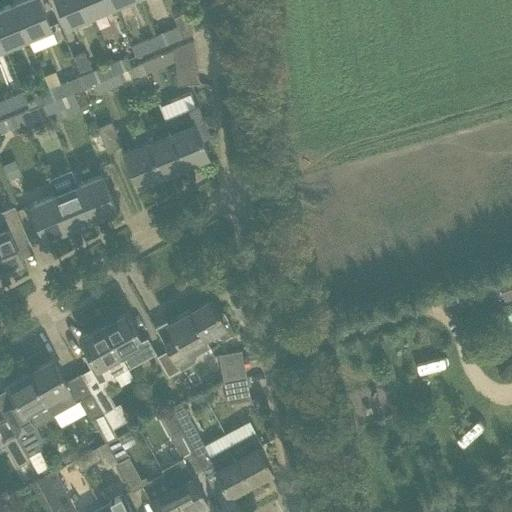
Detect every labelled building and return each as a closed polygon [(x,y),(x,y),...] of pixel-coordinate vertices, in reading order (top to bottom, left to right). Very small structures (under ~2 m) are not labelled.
[(33,50),(57,40),(39,0),(17,0),(12,2),(27,36),(33,50)] [(57,0),(60,8),(67,23),(91,13),(85,0),(57,0)] [(85,0),(91,13),(114,3),(112,0),(85,0)] [(0,37),(3,46),(27,36),(12,2),(0,7),(0,37)] [(174,15),(178,25),(182,35),(192,31),(189,9),(174,15)] [(178,25),(154,35),(158,46),(182,35),(178,25)] [(136,55),(158,46),(154,35),(132,44),(136,55)] [(193,39),(173,47),(174,60),(195,57),(193,39)] [(140,61),(145,72),(174,60),(173,47),(140,61)] [(72,56),(81,75),(85,85),(94,82),(117,72),(112,62),(94,70),(85,51),(72,56)] [(127,56),(112,62),(117,72),(131,65),(127,56)] [(176,71),(197,69),(195,57),(174,60),(176,71)] [(140,61),(131,65),(117,72),(122,82),(145,72),(140,61)] [(177,82),(198,80),(197,69),(176,71),(177,82)] [(98,92),(122,82),(117,72),(94,82),(98,92)] [(85,85),(81,75),(49,89),(53,98),(73,90),(85,85)] [(27,101),(30,108),(53,98),(49,89),(33,95),(34,97),(27,100),(27,101)] [(23,90),(0,99),(0,101),(4,111),(27,101),(27,100),(23,90)] [(53,98),(57,109),(61,117),(81,109),(73,90),(53,98)] [(53,98),(30,108),(22,111),(26,123),(45,115),(57,109),(53,98)] [(196,105),(178,112),(166,118),(171,130),(170,130),(184,164),(208,154),(201,137),(208,134),(196,105)] [(0,132),(0,133),(26,123),(22,111),(0,120),(0,132)] [(98,127),(108,151),(122,145),(112,121),(98,127)] [(161,174),(184,164),(170,130),(157,136),(152,124),(142,128),(147,140),(161,174)] [(161,174),(147,140),(123,150),(137,184),(161,174)] [(77,184),(91,217),(115,207),(101,174),(77,184)] [(68,226),(91,217),(77,184),(54,193),(68,226)] [(68,226),(54,193),(30,203),(44,236),(68,226)] [(0,268),(22,259),(13,239),(26,234),(14,204),(0,209),(7,226),(0,229),(0,268)] [(511,294),(511,275),(499,280),(504,297),(511,294)] [(189,310),(203,334),(215,327),(221,338),(234,331),(222,309),(218,311),(210,298),(209,298),(210,299),(189,310)] [(179,342),(168,348),(179,368),(194,361),(196,353),(209,346),(203,334),(189,310),(169,322),(169,321),(167,322),(179,342)] [(117,316),(104,324),(127,366),(155,350),(147,336),(141,339),(125,311),(124,312),(125,313),(119,317),(118,315),(117,316)] [(127,366),(104,324),(90,332),(90,331),(88,332),(89,333),(83,337),(82,335),(81,336),(90,352),(85,355),(100,382),(127,366)] [(157,355),(168,376),(180,369),(179,368),(168,348),(157,355)] [(221,367),(244,363),(241,349),(218,353),(221,367)] [(30,371),(53,412),(76,400),(69,387),(52,357),(50,358),(51,358),(38,366),(37,365),(36,366),(37,367),(30,371)] [(221,367),(223,380),(246,375),(244,363),(221,367)] [(1,409),(16,435),(29,454),(40,448),(43,438),(35,425),(54,414),(53,412),(30,371),(23,375),(22,374),(21,375),(8,382),(7,383),(17,400),(1,409)] [(227,402),(250,398),(246,375),(223,380),(227,402)] [(92,391),(104,411),(114,405),(103,385),(92,391)] [(104,411),(92,391),(79,399),(91,419),(104,411)] [(229,492),(250,481),(230,443),(208,455),(179,402),(169,407),(201,466),(202,468),(212,462),(228,493),(229,492)] [(161,467),(163,471),(185,511),(206,500),(206,501),(207,500),(191,471),(201,466),(169,407),(158,413),(181,456),(161,467)] [(255,430),(230,443),(250,481),(270,470),(271,470),(272,470),(258,445),(262,443),(255,430)] [(118,434),(106,441),(117,461),(129,454),(118,434)] [(17,461),(29,454),(16,435),(6,441),(17,461)] [(117,461),(106,441),(75,457),(80,467),(101,456),(106,467),(117,461)] [(53,468),(42,474),(59,504),(70,498),(53,468)] [(183,511),(185,511),(163,471),(141,483),(157,511),(183,511)] [(48,510),(59,504),(42,474),(31,481),(48,510)] [(121,493),(100,505),(104,511),(132,511),(122,492),(121,493)]
